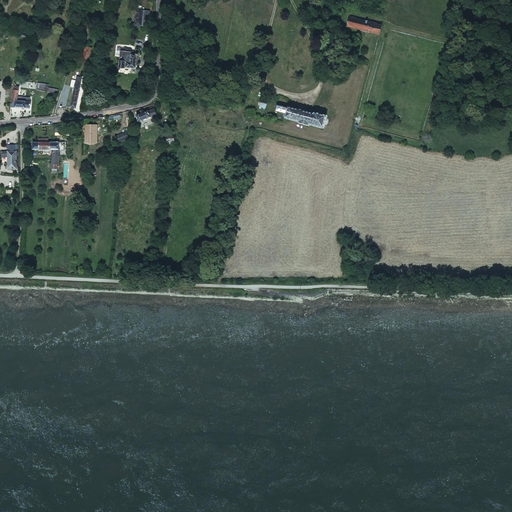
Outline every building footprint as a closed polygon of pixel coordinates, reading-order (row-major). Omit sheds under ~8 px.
[(317,2),(311,0),(309,7),(315,9),(317,2)] [(146,9),(140,9),(137,25),(144,26),(146,9)] [(152,10),(146,9),(144,26),(150,27),(152,10)] [(353,26),(381,35),(384,24),(351,16),(349,25),(353,26)] [(86,50),(83,50),(81,56),(91,58),(93,48),(87,47),(86,50)] [(121,55),(121,56),(120,66),(137,68),(139,55),(140,54),(138,52),(137,54),(136,52),(132,51),(133,48),(128,48),(128,47),(125,47),(124,48),(122,48),(122,47),(118,47),(117,54),(121,55)] [(83,82),(77,81),(74,93),(75,94),(73,105),(78,106),(83,82)] [(48,85),(39,83),(38,89),(60,94),(61,89),(47,87),(48,85)] [(13,93),(13,106),(31,108),(32,100),(31,100),(31,95),(22,93),(22,87),(16,86),(13,93)] [(214,101),(213,105),(231,109),(232,102),(219,99),(218,102),(214,101)] [(280,99),(276,108),(285,110),(285,112),(286,112),(286,113),(288,114),(287,115),(302,120),(301,121),(311,125),(312,122),(326,127),(330,115),(316,110),(317,109),(307,106),(306,107),(280,99)] [(142,115),(137,116),(139,123),(158,117),(156,110),(150,112),(149,110),(144,112),(144,111),(141,112),(142,115)] [(129,111),(122,113),(124,126),(132,124),(131,122),(129,111)] [(68,120),(57,121),(57,129),(62,129),(62,125),(68,124),(68,120)] [(128,133),(127,133),(117,135),(119,141),(129,139),(128,133)] [(174,133),(166,135),(166,139),(169,139),(169,141),(173,141),(173,138),(175,138),(174,133)] [(64,139),(33,142),(33,149),(55,147),(56,165),(60,165),(60,161),(62,161),(62,147),(61,147),(61,145),(64,144),(64,139)] [(22,147),(22,144),(9,144),(10,154),(19,154),(19,147),(22,147)] [(19,170),(19,154),(10,154),(3,154),(4,159),(10,159),(10,171),(19,170)]
